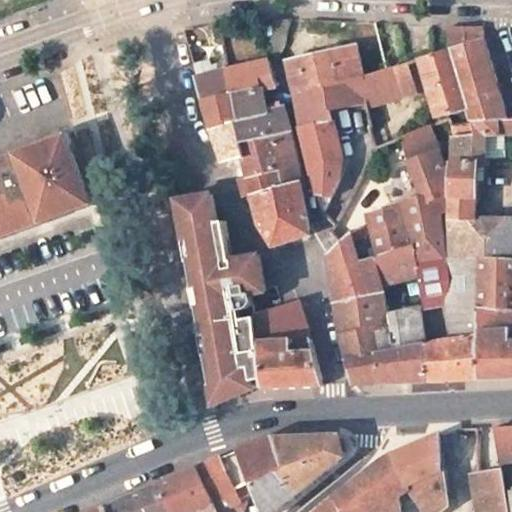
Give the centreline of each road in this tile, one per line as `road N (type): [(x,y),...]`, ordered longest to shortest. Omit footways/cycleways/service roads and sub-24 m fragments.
road 1 (residential): [(343,409),(308,286),(243,240),(186,135),(164,37),(165,0)]
road 2 (tertiary): [(17,511),(212,427),(270,411),(343,409)]
road 3 (residential): [(0,54),(160,0)]
road 4 (unknown): [(308,286),(346,215),(395,160)]
road 5 (tertiary): [(405,408),(300,511)]
